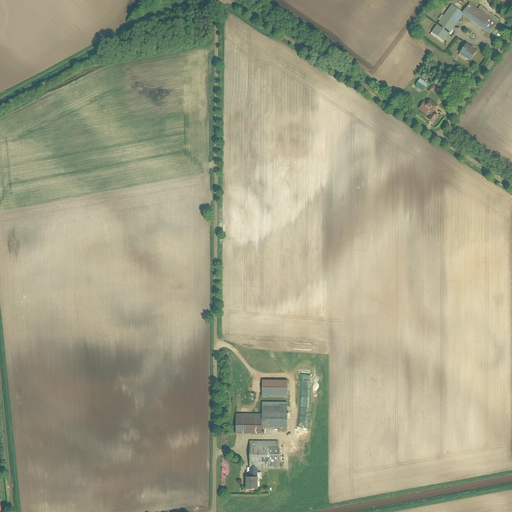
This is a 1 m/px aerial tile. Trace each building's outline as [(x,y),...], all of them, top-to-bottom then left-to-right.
[(511,6),(511,0),(497,0),(511,9),(511,6)] [(478,8),(469,2),(462,12),(462,13),(464,14),(489,33),(500,19),(480,5),(478,8)] [(462,12),(451,4),(431,32),(444,41),(464,14),(462,13),(462,12)] [(477,50),(466,42),(459,52),(470,59),(477,50)] [(428,84),(420,78),(414,86),(422,92),(428,84)] [(419,109),(427,114),(429,111),(432,113),(433,111),(438,104),(429,98),(426,103),(424,101),(419,109)] [(439,115),(433,111),(432,113),(431,114),(429,115),(427,119),(434,123),(439,115)] [(310,370),(301,370),(301,394),(310,394),(310,370)] [(287,397),(287,380),(261,380),(261,397),(287,397)] [(262,402),(262,414),(261,428),(287,428),(287,402),(262,402)] [(262,414),(235,413),(235,434),(261,434),(261,428),(262,414)] [(278,441),(249,441),(249,476),(257,476),(257,468),(280,469),(280,448),(278,448),(278,441)] [(249,476),(245,476),(245,489),(257,489),(257,476),(249,476)]
